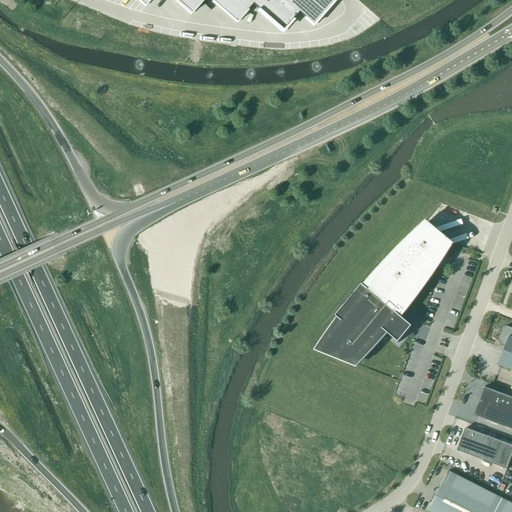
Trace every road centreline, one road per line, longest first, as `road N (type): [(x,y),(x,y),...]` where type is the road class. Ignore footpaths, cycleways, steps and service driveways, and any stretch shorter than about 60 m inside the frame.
road 1 (primary): [(511,11),(411,74),(176,180)]
road 2 (trunk): [(147,511),(0,190)]
road 3 (unclassified): [(375,511),(422,463),(511,222)]
road 4 (trunk): [(0,239),(125,511)]
road 5 (primary): [(264,162),(511,32)]
road 6 (trunk): [(175,333),(183,246),(195,220),(264,162)]
road 7 (trunk): [(140,175),(0,54)]
road 8 (trunk): [(184,511),(175,333)]
